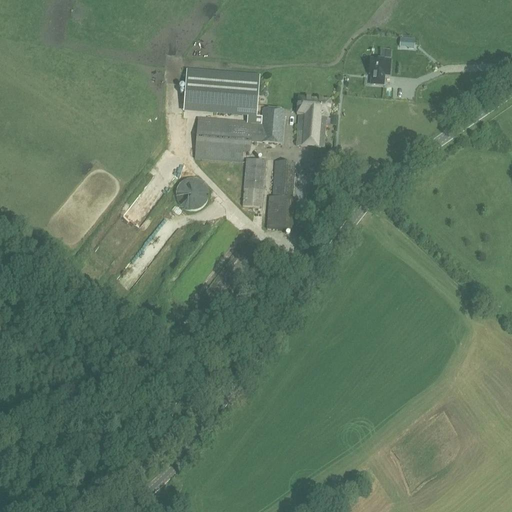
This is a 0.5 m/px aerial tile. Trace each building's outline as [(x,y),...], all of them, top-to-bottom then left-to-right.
[(414,49),(414,40),(406,39),(406,48),(414,49)] [(371,85),(383,86),(384,76),(389,77),(390,61),(370,60),(369,75),(372,75),(371,85)] [(286,112),(263,110),(262,119),(257,119),(260,77),(187,71),(185,103),(248,108),(247,123),(199,119),(195,160),(241,164),(243,154),(250,154),(251,143),(283,146),(286,112)] [(297,146),(324,148),(326,118),(329,119),(330,101),(300,99),(298,116),(300,116),(297,146)] [(243,207),(263,209),(264,192),(266,162),(247,161),(244,191),(243,207)] [(267,230),(294,233),(296,201),(294,201),(296,165),(275,163),(273,199),(270,198),(267,230)] [(176,196),(176,197),(176,199),(176,200),(177,202),(177,203),(178,204),(179,205),(180,206),(181,208),(182,208),(183,209),(184,210),(185,211),(187,211),(188,212),(189,212),(191,212),(192,212),(194,212),(195,212),(196,212),(198,211),(199,211),(200,210),(202,209),(203,208),(204,208),(205,206),(206,205),(206,204),(207,203),(208,202),(208,200),(208,199),(209,197),(209,196),(209,195),(208,193),(208,192),(208,191),(207,189),(207,188),(206,187),(205,185),(204,184),(203,183),(202,182),(201,182),(199,181),(198,180),(197,180),(195,180),(194,179),(192,179),(191,179),(189,180),(188,180),(187,180),(185,181),(184,182),(183,182),(182,183),(181,184),(180,185),(179,186),(178,188),(177,189),(177,190),(176,192),(176,193),(176,195),(176,196)] [(151,201),(146,198),(130,220),(147,233),(169,201),(157,192),(151,201)] [(108,253),(124,263),(130,253),(114,243),(108,253)] [(187,292),(182,296),(189,304),(194,300),(187,292)]
